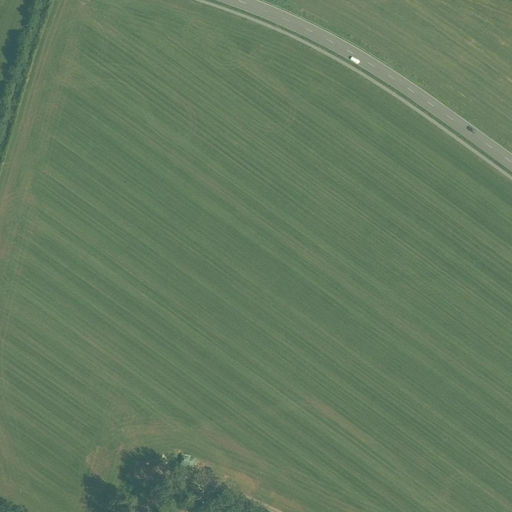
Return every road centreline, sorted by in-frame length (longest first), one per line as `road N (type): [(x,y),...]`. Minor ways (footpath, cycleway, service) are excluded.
road 1 (tertiary): [(230,0),(325,40),(511,165)]
road 2 (track): [(277,511),(199,481),(173,511)]
